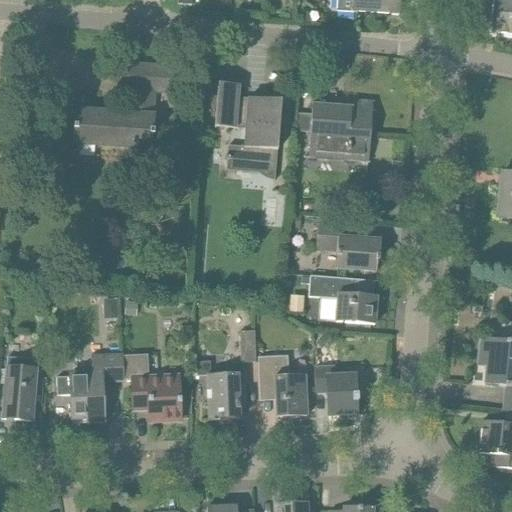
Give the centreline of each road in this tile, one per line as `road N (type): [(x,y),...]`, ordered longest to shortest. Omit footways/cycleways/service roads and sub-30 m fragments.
road 1 (residential): [(402,463),(435,52)]
road 2 (residential): [(402,463),(0,479)]
road 3 (residential): [(435,52),(149,24)]
road 4 (residential): [(149,24),(0,11)]
